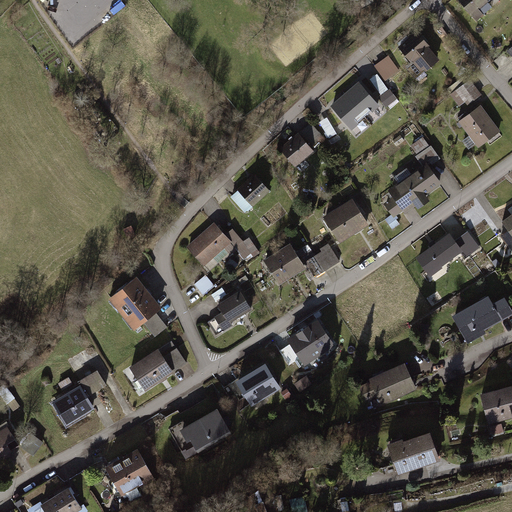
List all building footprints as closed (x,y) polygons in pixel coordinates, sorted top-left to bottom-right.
[(462,0),(473,13),(489,0),(462,0)] [(421,30),(401,46),(424,75),(444,59),(421,30)] [(390,55),(377,65),(391,85),(405,75),(390,55)] [(380,105),(359,81),(331,105),(352,130),(380,105)] [(483,96),(471,81),(458,91),(469,106),(483,96)] [(483,105),(461,120),(480,147),(502,131),(483,105)] [(330,118),(322,121),(330,138),(338,134),(330,118)] [(312,123),(282,147),(298,166),(317,150),(313,145),(323,137),(312,123)] [(424,138),(411,146),(423,164),(430,159),(434,165),(442,159),(433,146),(430,147),(424,138)] [(396,196),(385,204),(395,218),(405,211),(408,213),(419,206),(423,208),(433,201),(429,196),(447,183),(434,165),(430,159),(423,164),(390,188),(396,196)] [(272,189),(258,174),(240,190),(255,205),(272,189)] [(357,199),(327,217),(342,243),(372,226),(357,199)] [(217,221),(187,245),(206,268),(227,251),(230,256),(239,249),(245,256),(252,250),(256,255),(261,250),(250,236),(244,241),(234,229),(228,234),(217,221)] [(450,235),(421,255),(434,274),(461,255),(463,259),(473,252),(462,237),(455,242),(450,235)] [(292,243),(265,259),(282,286),(309,269),(292,243)] [(322,252),(310,261),(320,276),(341,262),(329,244),(320,250),(322,252)] [(215,284),(205,273),(194,283),(204,294),(215,284)] [(141,277),(113,298),(137,330),(165,309),(141,277)] [(253,309),(242,290),(218,303),(224,313),(209,321),(216,334),(232,325),(230,322),(253,309)] [(491,296),(454,316),(468,344),(486,335),(485,332),(511,318),(511,305),(508,297),(495,304),(491,296)] [(168,328),(158,316),(146,326),(155,338),(168,328)] [(320,319),(290,337),(306,364),(337,345),(320,319)] [(173,340),(162,348),(167,356),(179,348),(173,340)] [(293,343),(279,352),(288,366),(302,357),(293,343)] [(161,349),(133,367),(148,391),(176,374),(161,349)] [(418,389),(407,363),(370,378),(372,382),(361,387),(371,409),(418,389)] [(268,364),(239,381),(253,405),(282,388),(268,364)] [(82,387),(55,403),(69,426),(97,410),(89,396),(107,386),(99,371),(79,382),(82,387)] [(305,373),(292,381),(299,392),(312,384),(305,373)] [(511,387),(483,393),(489,424),(511,418),(511,387)] [(238,404),(242,410),(250,405),(246,398),(238,404)] [(232,433),(218,410),(187,429),(183,422),(168,430),(186,460),(232,433)] [(501,424),(490,427),(492,436),(503,433),(501,424)] [(11,426),(0,431),(0,459),(22,448),(11,426)] [(405,438),(389,443),(399,474),(441,461),(432,433),(406,441),(405,438)] [(138,450),(105,469),(121,497),(154,478),(138,450)] [(70,488),(42,503),(47,511),(77,511),(81,510),(70,488)]
